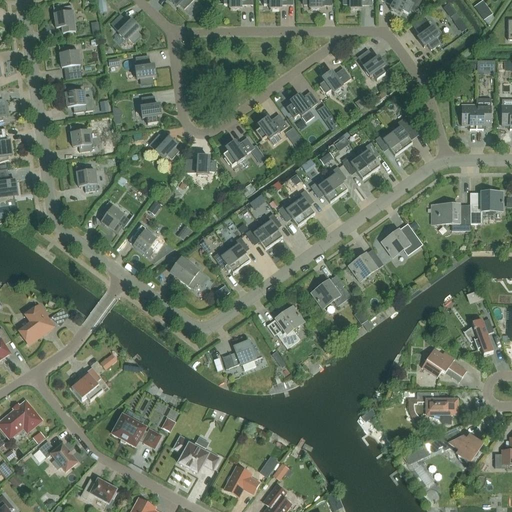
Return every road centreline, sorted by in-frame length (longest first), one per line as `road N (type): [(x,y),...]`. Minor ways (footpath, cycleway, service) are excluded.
road 1 (residential): [(124,275),(189,320),(214,324),(447,158)]
road 2 (residential): [(22,0),(46,214),(124,275)]
road 3 (residential): [(346,32),(215,128),(194,129),(180,115),(172,34)]
road 4 (residential): [(195,511),(93,456),(32,378)]
road 5 (residential): [(346,32),(384,34),(426,86),(447,158)]
road 6 (residential): [(172,34),(346,32)]
road 7 (residential): [(32,378),(69,351),(124,275)]
